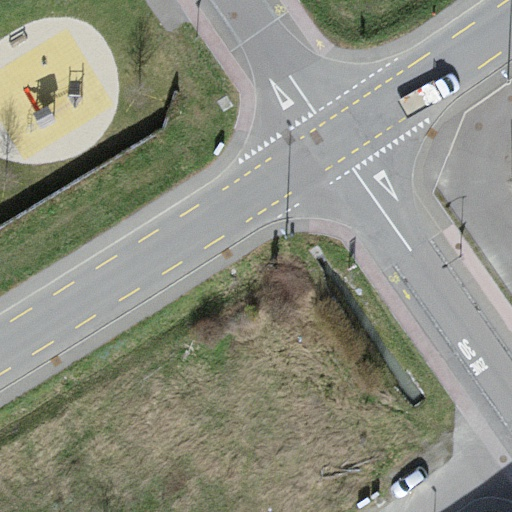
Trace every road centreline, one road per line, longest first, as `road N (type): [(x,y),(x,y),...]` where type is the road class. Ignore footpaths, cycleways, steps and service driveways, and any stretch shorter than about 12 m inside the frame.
road 1 (unclassified): [(336,143),(0,354)]
road 2 (residential): [(511,411),(336,143)]
road 3 (unclassified): [(511,21),(336,143)]
road 4 (unclassified): [(233,0),(336,143)]
road 5 (residential): [(511,427),(398,511)]
